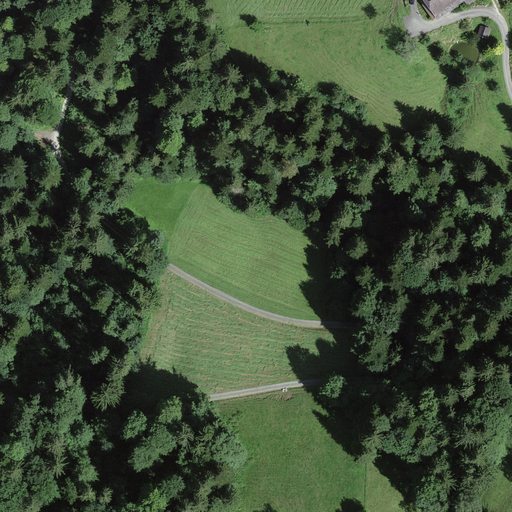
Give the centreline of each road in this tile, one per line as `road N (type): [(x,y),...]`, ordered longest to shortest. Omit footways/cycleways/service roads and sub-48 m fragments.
road 1 (track): [(511,299),(476,298),(419,313),(400,336),(409,360),(378,382),(204,407),(0,370)]
road 2 (track): [(400,336),(371,323),(316,323),(244,307),(117,234),(58,160),(71,68),(59,0)]
